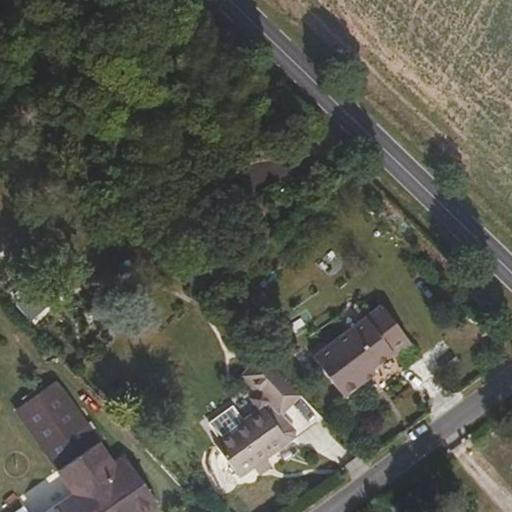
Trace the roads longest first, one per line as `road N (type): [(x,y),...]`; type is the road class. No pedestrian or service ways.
road 1 (secondary): [(229,0),(511,274)]
road 2 (residential): [(332,511),(511,381)]
